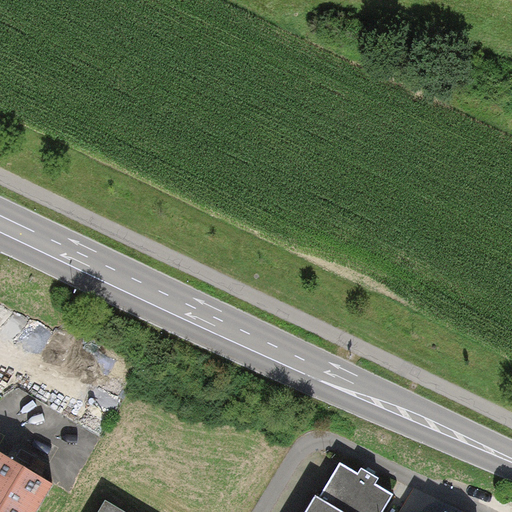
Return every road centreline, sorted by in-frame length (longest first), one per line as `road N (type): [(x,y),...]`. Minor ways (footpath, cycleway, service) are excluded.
road 1 (track): [(0,176),(511,421)]
road 2 (primary): [(511,458),(0,224)]
